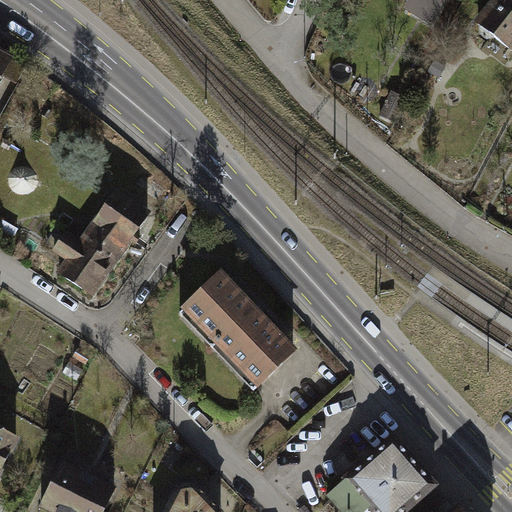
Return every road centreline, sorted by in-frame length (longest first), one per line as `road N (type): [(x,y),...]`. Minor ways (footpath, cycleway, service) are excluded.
road 1 (primary): [(511,495),(234,187),(138,96),(7,0)]
road 2 (residential): [(279,511),(114,342),(0,264)]
road 3 (residential): [(511,254),(385,163),(281,70)]
